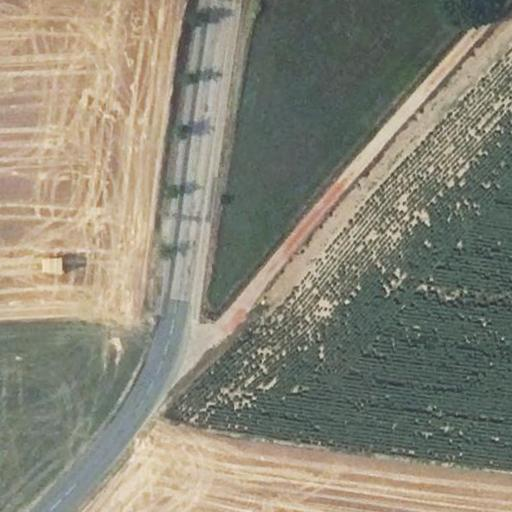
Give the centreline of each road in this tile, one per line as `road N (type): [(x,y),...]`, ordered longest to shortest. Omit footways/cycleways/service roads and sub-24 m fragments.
road 1 (unclassified): [(217,0),(182,250),(185,316),(124,429),(36,511)]
road 2 (track): [(185,316),(221,297),(485,0)]
